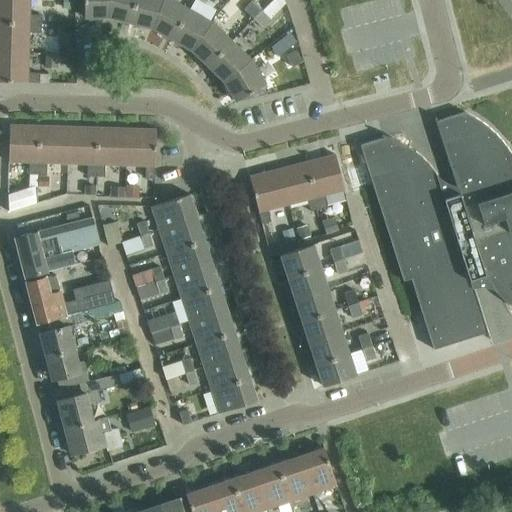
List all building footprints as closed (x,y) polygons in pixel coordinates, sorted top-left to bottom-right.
[(0,0),(0,23),(42,24),(42,15),(30,15),(30,0),(0,0)] [(105,17),(108,17),(110,0),(84,0),(85,18),(94,17),(95,20),(105,17)] [(122,21),(130,23),(135,0),(110,0),(108,17),(111,18),(120,23),(122,21)] [(149,27),(152,28),(163,0),(135,0),(130,23),(139,25),(139,27),(149,27)] [(164,35),(172,39),(189,9),(172,0),(163,0),(152,28),(155,30),(162,37),(164,35)] [(244,10),(253,19),(261,10),(252,2),(244,10)] [(189,49),(192,50),(212,22),(189,9),(172,39),(180,43),(179,46),(189,49)] [(253,19),(262,28),(271,19),(261,10),(253,19)] [(202,60),(208,66),(232,41),(212,22),(192,50),(194,52),(199,61),(202,60)] [(0,23),(0,52),(29,53),(29,33),(41,33),(42,24),(0,23)] [(297,42),(289,32),(270,48),(278,57),(297,42)] [(222,79),(224,81),(252,60),(232,41),(208,66),(214,72),(213,74),(222,79)] [(57,65),(57,46),(48,46),(49,65),(57,65)] [(303,62),(296,51),(286,57),(293,68),(303,62)] [(29,53),(0,52),(0,81),(40,83),(40,74),(28,73),(29,53)] [(252,60),(224,81),(226,84),(229,94),(231,93),(236,101),(266,84),(252,60)] [(511,155),(508,148),(502,141),(496,135),(490,129),(482,122),(476,118),(474,117),(464,113),(454,116),(437,121),(436,117),(434,117),(446,152),(459,194),(458,194),(446,198),(445,198),(438,177),(436,173),(433,169),(430,166),(426,162),(423,159),(419,155),(416,152),(412,149),(408,147),(404,144),(399,142),(395,139),(391,138),(386,136),(384,135),(382,135),(381,135),(381,136),(383,137),(384,138),(372,142),(360,145),(372,184),(389,236),(403,281),(407,280),(411,278),(422,312),(423,316),(434,349),(462,340),(486,333),(488,338),(490,338),(479,306),(471,280),(472,279),(478,278),(484,276),(486,279),(489,283),(492,287),(495,291),(498,294),(502,298),(505,301),(509,304),(511,306),(511,155)] [(38,175),(40,126),(10,125),(9,162),(30,162),(29,175),(38,175)] [(47,163),(68,164),(69,127),(40,126),(38,175),(47,175),(47,163)] [(87,176),(97,177),(98,128),(69,127),(68,164),(88,164),(87,176)] [(105,165),(126,165),(127,129),(98,128),(97,177),(105,177),(105,165)] [(127,129),(126,165),(146,166),(146,178),(155,178),(156,130),(127,129)] [(336,155),(307,162),(319,209),(328,207),(324,195),(345,190),(336,155)] [(307,162),(279,170),(288,205),(307,200),(310,212),(319,209),(307,162)] [(288,205),(279,170),(250,177),(262,224),(271,222),(268,210),(288,205)] [(38,175),(29,175),(29,187),(30,187),(8,194),(9,213),(36,204),(35,187),(38,187),(38,175)] [(152,207),(156,218),(159,230),(197,218),(190,194),(152,207)] [(73,250),(99,243),(93,218),(37,232),(37,231),(15,238),(26,277),(76,263),(73,250)] [(150,233),(159,230),(156,218),(137,224),(141,236),(150,233)] [(159,230),(167,253),(205,241),(197,218),(159,230)] [(127,254),(145,248),(154,245),(150,233),(141,236),(123,242),(127,254)] [(167,253),(174,276),(212,263),(205,241),(167,253)] [(285,269),(288,277),(321,267),(313,244),(281,255),(282,259),(283,269),(285,269)] [(330,250),(334,262),(344,259),(340,247),(330,250)] [(344,259),(334,262),(338,274),(348,271),(344,259)] [(174,276),(182,299),(220,286),(212,263),(174,276)] [(137,288),(165,279),(161,267),(133,276),(137,288)] [(294,296),(295,299),(328,288),(321,267),(288,277),(291,286),(288,287),(294,296)] [(37,322),(42,321),(104,305),(98,283),(78,289),(80,299),(64,303),(56,274),(27,282),(37,322)] [(141,300),(159,294),(169,291),(165,279),(137,288),(141,300)] [(220,286),(182,299),(189,321),(227,309),(220,286)] [(299,312),(302,321),(335,310),(328,288),(295,299),(296,302),(297,312),(299,312)] [(344,294),(348,306),(359,302),(355,290),(344,294)] [(40,333),(46,356),(75,349),(72,335),(77,334),(73,319),(82,317),(83,322),(123,312),(119,301),(104,305),(42,321),(44,331),(40,333)] [(362,314),(359,302),(348,306),(352,317),(362,314)] [(189,321),(197,344),(235,332),(227,309),(189,321)] [(308,339),(309,342),(342,331),(335,310),(302,321),(305,329),(303,330),(308,339)] [(176,313),(148,322),(151,334),(180,325),(176,313)] [(155,346),(174,339),(183,336),(180,325),(151,334),(155,346)] [(106,334),(110,354),(127,350),(123,330),(106,334)] [(314,356),(316,364),(349,353),(342,331),(309,342),(310,345),(311,356),(314,356)] [(197,344),(204,367),(242,355),(235,332),(197,344)] [(373,345),(369,333),(358,337),(362,348),(373,345)] [(377,357),(373,345),(362,348),(366,361),(377,357)] [(60,388),(80,383),(89,381),(84,361),(79,363),(75,349),(46,356),(52,379),(57,378),(60,388)] [(349,353),(316,364),(319,372),(317,374),(322,382),(324,386),(356,375),(349,353)] [(204,367),(212,390),(249,378),(242,355),(204,367)] [(185,373),(194,370),(191,358),(181,361),(185,373)] [(402,363),(382,369),(385,380),(405,374),(402,363)] [(194,370),(185,373),(189,385),(198,382),(194,370)] [(57,400),(65,428),(94,421),(94,419),(90,404),(102,401),(99,390),(122,384),(119,373),(89,381),(80,383),(82,394),(57,400)] [(249,378),(212,390),(219,413),(257,401),(249,378)] [(461,418),(481,411),(470,381),(450,388),(461,418)] [(179,413),(183,425),(192,422),(188,410),(179,413)] [(94,421),(65,428),(71,454),(106,445),(107,450),(123,446),(118,428),(111,430),(108,416),(94,419),(94,421)] [(324,448),(300,456),(313,494),(337,486),(324,448)] [(300,456),(277,464),(290,501),(313,494),(300,456)] [(277,464),(255,471),(267,509),(290,501),(277,464)] [(255,471),(232,479),(243,511),(258,511),(267,509),(255,471)] [(243,511),(232,479),(209,487),(217,511),(243,511)] [(217,511),(209,487),(186,494),(191,511),(217,511)] [(184,511),(180,497),(160,504),(162,511),(184,511)]
